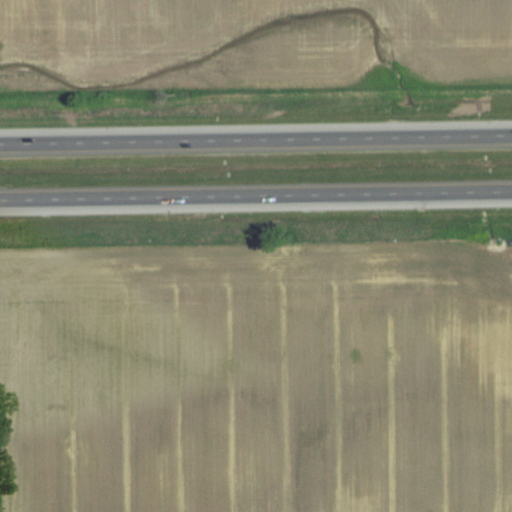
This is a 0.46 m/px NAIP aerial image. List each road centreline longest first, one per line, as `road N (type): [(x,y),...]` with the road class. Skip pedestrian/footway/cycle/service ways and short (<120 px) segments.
road 1 (motorway): [(0,200),(511,191)]
road 2 (motorway): [(511,135),(0,143)]
